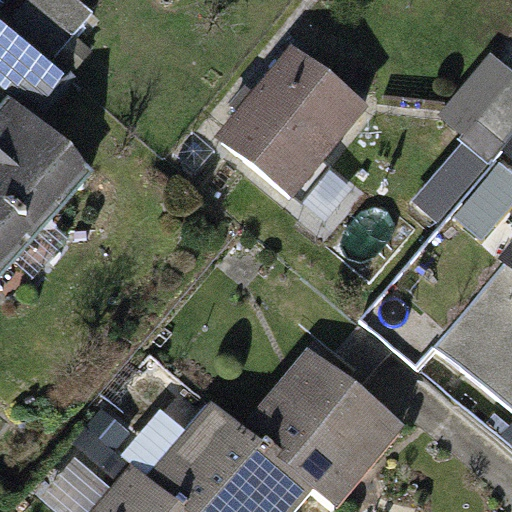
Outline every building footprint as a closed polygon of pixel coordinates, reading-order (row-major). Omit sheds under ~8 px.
[(103,15),(85,0),(30,0),(14,21),(65,62),(103,15)] [(65,62),(14,21),(0,38),(0,63),(52,105),(78,73),(65,62)] [(380,110),(307,51),(233,141),(306,200),(380,110)] [(511,90),(474,139),(511,168),(511,90)] [(0,270),(82,170),(14,116),(0,133),(0,270)] [(511,266),(444,353),(511,406),(511,266)] [(400,442),(310,362),(249,432),(316,491),(339,511),(400,442)] [(249,432),(218,405),(150,482),(184,511),(297,511),(316,491),(249,432)] [(184,511),(150,482),(137,471),(100,511),(184,511)]
